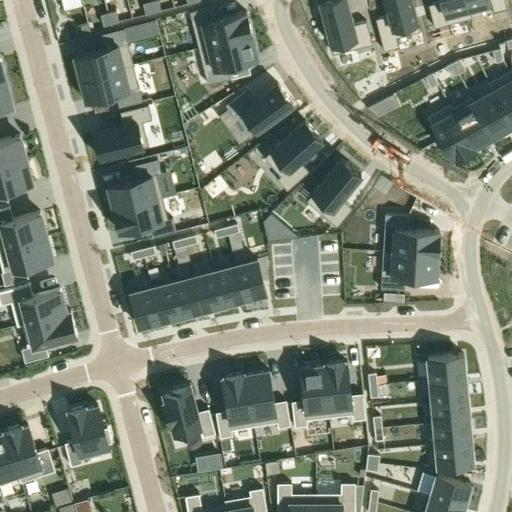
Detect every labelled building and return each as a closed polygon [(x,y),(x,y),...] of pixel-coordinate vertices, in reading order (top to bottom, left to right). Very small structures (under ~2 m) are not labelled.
[(150,0),(148,0),(142,2),(145,13),(153,11),(150,0)] [(158,0),(150,0),(153,11),(161,9),(158,0)] [(319,0),(323,15),(319,16),(323,32),(328,31),(333,53),(372,43),(366,19),(352,22),(346,0),(319,0)] [(384,0),(388,13),(375,16),(384,49),(399,45),(396,36),(420,30),(412,0),(384,0)] [(438,0),(428,3),(435,26),(471,17),(470,12),(469,12),(466,0),(438,0)] [(466,0),(469,12),(470,12),(492,6),(493,11),(507,7),(505,0),(466,0)] [(213,4),(189,10),(199,47),(252,34),(246,10),(216,17),(213,4)] [(116,8),(108,11),(111,22),(119,20),(116,8)] [(108,11),(100,13),(103,24),(111,22),(108,11)] [(87,16),(79,18),(82,30),(90,28),(87,16)] [(76,61),(72,62),(76,78),(133,63),(124,26),(101,32),(104,46),(74,53),(76,61)] [(252,34),(199,47),(208,83),(231,77),(228,64),(258,56),(252,34)] [(504,58),(501,46),(492,48),(495,60),(504,58)] [(466,68),(460,57),(453,61),(458,71),(466,68)] [(453,61),(446,64),(451,75),(458,71),(453,61)] [(133,63),(76,78),(80,92),(83,92),(84,91),(86,99),(116,92),(119,105),(142,99),(133,63)] [(511,73),(509,68),(489,79),(511,120),(511,73)] [(433,71),(425,75),(431,86),(438,82),(433,71)] [(472,94),(494,134),(511,123),(511,120),(489,79),(488,79),(493,88),(475,98),(472,94)] [(6,81),(0,83),(0,108),(13,105),(6,81)] [(244,88),(225,103),(233,114),(237,111),(252,132),(293,103),(278,81),(253,100),(244,88)] [(450,101),(449,101),(475,147),(474,145),(494,134),(472,94),(452,105),(450,101)] [(377,98),(367,103),(367,104),(378,113),(383,110),(377,99),(377,98)] [(449,101),(427,113),(452,157),(454,156),(456,158),(475,147),(449,101)] [(124,123),(94,130),(100,156),(148,144),(142,120),(152,118),(148,103),(120,110),(124,123)] [(305,119),(264,155),(280,174),(277,177),(287,188),(309,169),(299,159),(322,138),(305,119)] [(0,164),(27,158),(20,134),(0,138),(0,164)] [(138,176),(107,184),(113,207),(162,195),(156,172),(161,171),(158,157),(134,163),(138,176)] [(341,157),(306,199),(337,224),(352,206),(342,197),(361,173),(341,157)] [(0,203),(9,201),(5,189),(33,182),(27,158),(0,164),(0,203)] [(162,195),(113,207),(119,230),(149,222),(153,235),(176,230),(172,216),(168,217),(162,195)] [(10,205),(0,207),(0,246),(47,234),(40,210),(13,217),(10,205)] [(270,209),(262,217),(265,228),(276,214),(270,209)] [(385,211),(383,250),(438,253),(439,228),(408,227),(409,213),(385,211)] [(237,222),(226,225),(228,233),(239,230),(237,222)] [(226,225),(214,228),(216,236),(228,233),(226,225)] [(195,233),(184,236),(186,244),(197,241),(195,233)] [(47,234),(0,246),(0,259),(3,270),(1,271),(5,284),(29,278),(26,266),(53,258),(47,234)] [(184,236),(172,239),(174,247),(186,244),(184,236)] [(154,244),(142,247),(144,254),(156,251),(154,244)] [(142,247),(131,250),(132,257),(144,254),(142,247)] [(383,250),(381,287),(405,288),(405,274),(437,276),(438,253),(383,250)] [(257,256),(236,262),(245,297),(267,292),(257,256)] [(236,262),(213,268),(223,303),(245,297),(236,262)] [(213,268),(193,273),(202,308),(223,303),(213,268)] [(193,273),(172,279),(181,314),(202,308),(193,273)] [(172,279),(151,284),(160,319),(181,314),(172,279)] [(30,282),(0,289),(0,303),(0,304),(11,301),(17,324),(71,310),(71,309),(66,310),(60,287),(33,294),(30,282)] [(151,284),(130,290),(139,325),(160,319),(151,284)] [(384,290),(383,298),(394,299),(394,291),(384,290)] [(71,310),(17,324),(17,325),(22,324),(27,346),(21,347),(25,360),(49,354),(46,342),(78,334),(71,310)] [(463,352),(428,355),(430,378),(465,374),(463,352)] [(325,363),(324,363),(329,415),(352,413),(353,418),(366,417),(363,391),(351,392),(347,360),(344,361),(344,358),(325,360),(325,363)] [(303,398),(291,399),(294,425),(307,423),(307,418),(329,415),(324,363),(300,366),(303,398)] [(268,369),(245,372),(254,424),(277,420),(277,426),(290,424),(286,398),(274,400),(268,369)] [(227,408),(215,410),(219,436),(232,434),(232,428),(254,424),(245,372),(243,373),(243,370),(224,374),(224,376),(221,376),(227,408)] [(368,372),(369,384),(377,383),(376,371),(368,372)] [(465,374),(430,378),(432,399),(467,396),(465,374)] [(165,401),(163,401),(169,424),(171,423),(175,437),(201,430),(202,435),(215,432),(209,407),(197,410),(190,382),(171,386),(172,389),(163,391),(165,401)] [(378,395),(377,383),(369,384),(370,396),(378,395)] [(467,396),(432,399),(434,421),(469,418),(467,396)] [(77,437),(65,439),(71,463),(82,460),(80,449),(109,442),(99,403),(70,410),(77,437)] [(381,414),(373,415),(374,427),(382,426),(381,414)] [(469,418),(434,421),(436,442),(471,439),(469,418)] [(28,422),(5,429),(20,476),(19,476),(20,480),(44,473),(56,469),(48,446),(37,450),(28,422)] [(383,438),(382,426),(374,427),(375,439),(383,438)] [(0,492),(1,492),(0,490),(0,482),(19,476),(20,476),(5,429),(0,430),(0,492)] [(471,439),(436,442),(438,465),(473,462),(471,439)] [(221,450),(214,451),(216,465),(224,464),(221,450)] [(374,453),(367,452),(366,460),(378,461),(379,453),(374,453)] [(264,460),(266,472),(278,470),(276,458),(264,460)] [(377,469),(378,461),(366,460),(365,468),(377,469)] [(436,472),(430,493),(464,503),(471,482),(436,472)] [(277,481),(277,511),(290,511),(316,511),(316,491),(291,491),(291,481),(277,481)] [(316,491),(316,511),(342,511),(343,511),(356,511),(355,481),(341,481),(341,491),(316,491)] [(250,493),(225,498),(227,511),(254,511),(255,511),(267,510),(263,485),(249,488),(250,493)] [(369,499),(377,500),(379,488),(371,487),(369,499)] [(199,491),(185,494),(188,511),(227,511),(225,498),(224,498),(225,503),(202,507),(199,491)] [(430,493),(424,511),(461,511),(464,503),(430,493)] [(88,498),(74,502),(77,511),(78,511),(91,509),(88,498)] [(376,511),(377,500),(369,499),(368,511),(376,511)]
